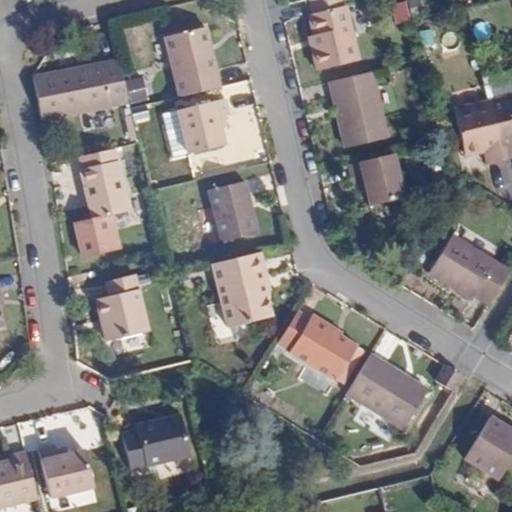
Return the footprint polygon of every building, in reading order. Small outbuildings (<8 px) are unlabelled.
[(340,7),(337,0),(308,0),(311,14),(306,16),(310,35),(313,48),(308,49),(313,70),(355,59),(343,7),(340,7)] [(179,98),(219,88),(204,28),(165,38),(179,98)] [(304,35),(308,49),(313,48),(310,35),(304,35)] [(117,55),(33,76),(41,119),(127,98),(123,82),(117,55)] [(385,134),(372,72),(331,82),(345,144),(385,134)] [(128,81),(134,104),(145,100),(140,78),(128,81)] [(128,81),(123,82),(127,98),(129,105),(134,104),(128,81)] [(511,86),(492,91),(494,103),(511,99),(511,86)] [(488,104),(502,161),(511,158),(511,99),(494,103),(488,104)] [(225,146),(221,130),(218,120),(224,118),(226,118),(222,101),(177,112),(187,154),(225,146)] [(487,165),(500,162),(502,161),(488,104),(452,112),(463,155),(478,151),(483,150),(487,165)] [(218,120),(221,130),(227,129),(224,118),(218,120)] [(393,154),(350,164),(354,180),(356,180),(363,178),(365,188),(369,204),(402,198),(393,154)] [(89,218),(127,210),(115,161),(81,169),(84,184),(81,185),(89,218)] [(358,189),(365,188),(363,178),(356,180),(358,189)] [(209,192),(221,242),(257,234),(245,183),(209,192)] [(489,304),(509,272),(449,236),(426,273),(468,299),(472,293),(489,304)] [(268,277),(262,252),(214,264),(229,327),(272,317),(266,290),(263,278),(268,277)] [(147,330),(134,277),(106,283),(109,297),(98,300),(106,340),(147,330)] [(305,327),(292,319),(273,349),(286,357),(284,360),(330,389),(352,353),(306,324),(305,327)] [(425,390),(370,355),(346,393),(402,428),(425,390)] [(462,376),(445,366),(435,382),(453,392),(462,376)] [(122,433),(130,467),(189,455),(180,414),(138,423),(140,428),(122,433)] [(463,458),(497,480),(511,456),(511,430),(489,416),(463,458)] [(83,450),(70,453),(60,456),(58,451),(57,447),(40,451),(51,496),(92,488),(83,450)] [(60,456),(70,453),(69,448),(58,451),(60,456)] [(0,507),(37,499),(25,452),(10,456),(11,459),(0,461),(0,507)]
